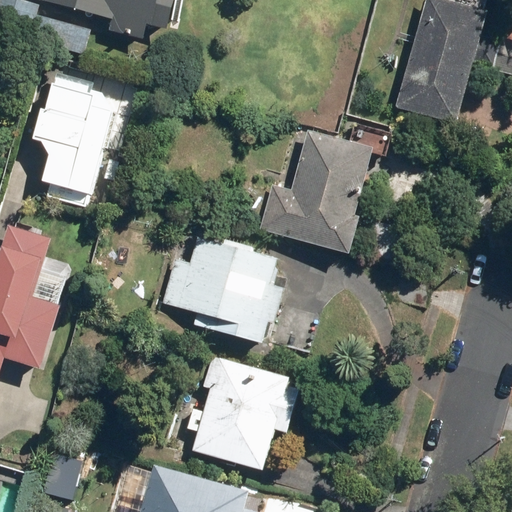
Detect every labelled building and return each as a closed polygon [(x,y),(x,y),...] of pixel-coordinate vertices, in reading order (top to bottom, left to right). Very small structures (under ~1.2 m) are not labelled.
[(29,0),(29,1),(165,36),(174,0),(29,0)] [(490,11),(448,0),(428,0),(399,109),(460,125),(490,11)] [(145,86),(57,64),(37,143),(60,149),(46,202),(111,219),(145,86)] [(296,192),(272,186),(261,229),(353,254),(380,154),(311,136),(296,192)] [(55,241),(12,228),(0,267),(0,379),(4,381),(10,360),(44,370),(75,266),(50,258),(55,241)] [(290,266),(199,239),(191,266),(179,263),(165,312),(268,342),(290,266)] [(308,384),(219,357),(192,446),(269,468),(280,431),(293,435),(308,384)] [(256,511),(260,498),(153,467),(140,511),(256,511)]
